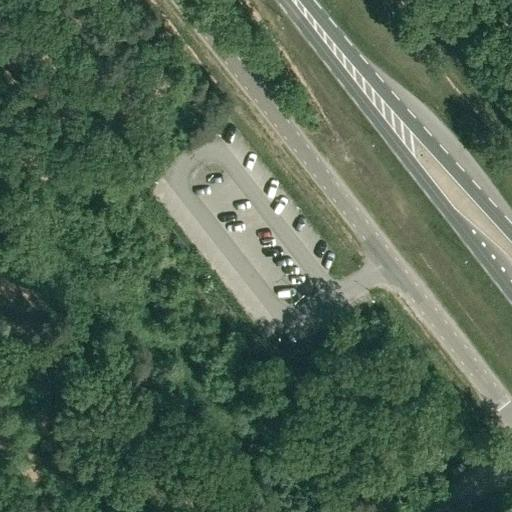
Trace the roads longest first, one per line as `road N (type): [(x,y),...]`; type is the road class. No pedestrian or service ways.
road 1 (unclassified): [(511,416),(192,0)]
road 2 (primary): [(291,0),(511,294)]
road 3 (primary): [(511,236),(297,0)]
road 4 (unclassified): [(511,107),(424,0)]
